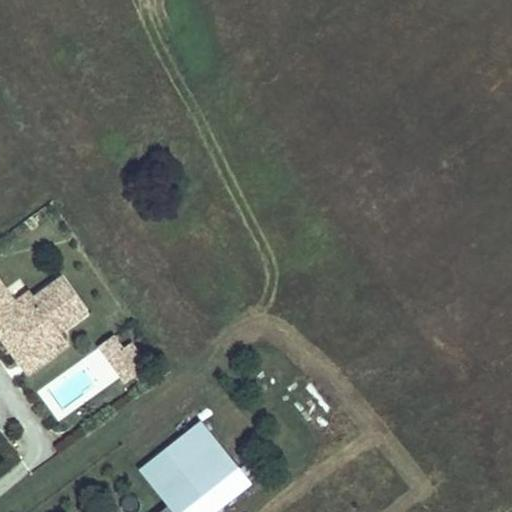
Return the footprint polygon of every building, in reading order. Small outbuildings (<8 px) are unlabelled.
[(61,328),(88,306),(62,274),(35,295),(31,289),(17,300),(7,289),(0,279),(0,328),(24,358),(61,328)] [(17,300),(31,289),(21,278),(7,289),(17,300)] [(33,370),(70,340),(61,328),(24,358),(33,370)] [(145,369),(117,332),(95,349),(122,386),(145,369)] [(154,470),(172,492),(177,501),(235,457),(213,425),(154,470)] [(177,501),(183,509),(188,505),(192,511),(226,511),(261,486),(235,457),(177,501)]
